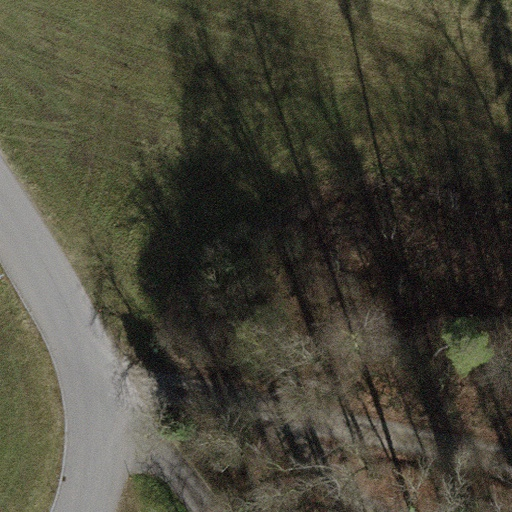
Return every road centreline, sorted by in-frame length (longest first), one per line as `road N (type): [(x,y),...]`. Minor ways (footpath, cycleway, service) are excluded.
road 1 (unclassified): [(0,195),(77,328),(99,411),(89,511)]
road 2 (track): [(189,421),(511,461)]
